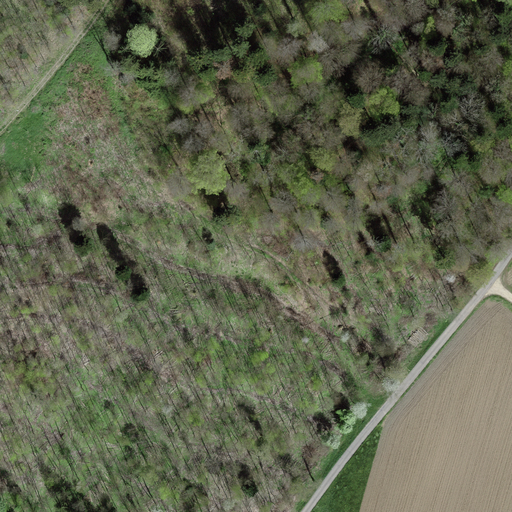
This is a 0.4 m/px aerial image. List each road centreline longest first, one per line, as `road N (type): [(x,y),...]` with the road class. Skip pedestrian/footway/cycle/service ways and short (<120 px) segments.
road 1 (unclassified): [(511,252),(309,511)]
road 2 (track): [(0,130),(104,0)]
